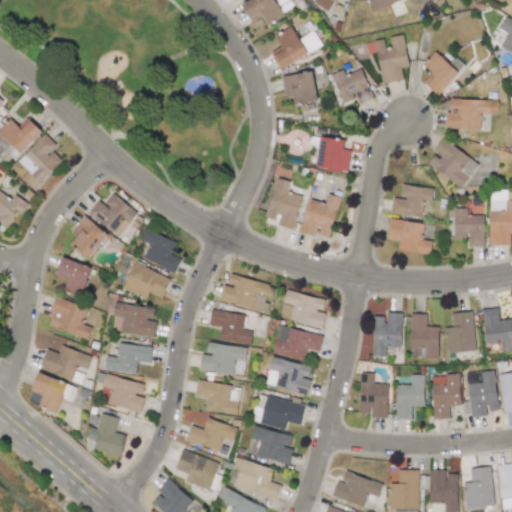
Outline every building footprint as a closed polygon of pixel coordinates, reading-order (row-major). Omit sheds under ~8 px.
[(252,22),(261,16),(267,25),(283,14),(273,0),(247,0),(240,5),(252,22)] [(313,0),(312,2),(328,11),(334,0),(313,0)] [(368,0),(373,12),(401,1),(400,0),(368,0)] [(500,46),(511,53),(511,21),(505,17),(498,28),(507,33),(500,46)] [(409,66),(402,34),(389,37),(391,47),(385,48),(383,38),(373,41),(382,84),(403,79),(400,68),(409,66)] [(423,82),(438,95),(458,72),(434,51),(423,64),(432,72),(423,82)] [(341,103),(356,98),(358,103),(372,98),(361,69),(344,75),(342,70),(331,74),(341,103)] [(317,101),(312,71),(281,76),(284,97),(292,96),(293,105),(317,101)] [(497,100),(448,99),(447,128),(479,129),(480,113),(497,114),(497,100)] [(4,148),(13,158),(41,132),(28,118),(18,126),(10,118),(0,127),(0,133),(10,143),(4,148)] [(51,150),(56,145),(44,134),(18,162),(27,171),(21,178),(33,189),(61,160),(51,150)] [(315,168),(347,171),(349,150),(343,149),(344,139),(318,137),(315,168)] [(478,164),(442,138),(432,151),(434,153),(427,163),(460,188),(478,164)] [(290,181),(275,178),(265,217),(278,220),(276,225),(293,229),(301,195),(287,192),(290,181)] [(432,188),(403,185),(401,198),(392,198),(390,214),(421,217),(423,200),(431,201),(432,188)] [(0,222),(7,227),(17,212),(22,215),(29,204),(14,194),(10,199),(0,191),(0,222)] [(488,245),(510,245),(510,233),(511,233),(511,200),(506,200),(506,192),(489,192),(488,245)] [(88,212),(117,234),(134,210),(112,194),(104,205),(98,200),(88,212)] [(340,198),(327,194),(324,203),(308,199),(299,232),(313,236),(314,233),(329,237),(340,198)] [(483,215),(466,215),(466,208),(447,208),(447,217),(453,217),(453,239),(467,239),(467,246),(483,246),(483,215)] [(107,234),(83,215),(70,232),(76,236),(69,245),(88,259),(107,234)] [(397,250),(429,254),(431,240),(421,239),(423,223),(389,219),(386,239),(398,240),(397,250)] [(174,273),(180,259),(169,254),(175,241),(145,229),(140,240),(149,244),(143,259),(174,273)] [(91,268),(62,257),(55,276),(66,280),(62,290),(80,297),(91,268)] [(162,297),(169,276),(132,264),(123,290),(146,297),(147,293),(162,297)] [(262,311),(268,283),(230,275),(227,285),(222,284),(218,301),(262,311)] [(322,327),(325,313),(322,312),(325,299),(285,290),(279,318),(322,327)] [(87,339),(91,327),(82,324),(87,308),(56,298),(47,326),(87,339)] [(153,337),(156,320),(152,320),(154,308),(114,303),(112,315),(123,317),(120,332),(153,337)] [(511,328),(511,318),(498,320),(497,308),(481,309),(485,344),(500,342),(501,352),(511,350),(511,328)] [(252,331),(242,330),(244,314),(211,310),(209,325),(220,327),(219,340),(250,344),(252,331)] [(373,316),(372,357),(385,357),(385,346),(401,347),(401,313),(385,312),(385,316),(373,316)] [(472,312),(451,313),(452,327),(445,327),(446,353),(474,351),(472,312)] [(410,349),(421,349),(420,358),(438,358),(438,327),(425,326),(426,314),(410,313),(410,349)] [(322,335),(278,326),(273,354),(304,360),(306,349),(319,351),(322,335)] [(135,373),(137,361),(149,363),(152,347),(118,342),(116,357),(106,356),(104,369),(135,373)] [(233,373),(234,359),(245,361),(246,347),(206,343),(205,354),(201,353),(199,370),(233,373)] [(91,356),(61,345),(58,353),(46,349),(40,369),(81,383),(83,375),(74,372),(76,364),(87,368),(91,356)] [(310,366),(271,357),(265,384),(307,395),(310,379),(307,378),(310,366)] [(465,373),(470,417),(487,415),(486,411),(498,410),(493,370),(465,373)] [(30,391),(42,395),(38,407),(55,413),(67,383),(37,372),(30,391)] [(503,413),(511,411),(511,372),(497,375),(503,413)] [(107,404),(140,413),(144,397),(140,396),(143,384),(105,373),(101,386),(111,389),(107,404)] [(387,384),(373,383),(373,373),(359,373),(358,412),(370,413),(370,418),(386,418),(387,384)] [(423,374),(410,375),(410,385),(395,385),(395,418),(411,418),(411,407),(424,406),(423,374)] [(432,419),(448,418),(448,406),(460,405),(459,375),(431,376),(432,419)] [(195,395),(206,396),(205,410),(236,414),(239,386),(197,381),(195,395)] [(118,418),(100,413),(96,429),(90,427),(87,438),(95,440),(93,450),(120,456),(125,435),(114,432),(118,418)] [(218,450),(222,438),(232,441),(236,427),(206,418),(203,429),(190,425),(185,441),(218,450)] [(289,464),(292,448),(289,447),(292,435),(253,426),(250,439),(259,441),(255,456),(289,464)] [(175,470),(187,474),(184,482),(210,490),(219,462),(181,450),(175,470)] [(276,499),(280,485),(269,481),(272,468),(235,458),(232,469),(237,471),(233,486),(276,499)] [(511,463),(496,464),(501,509),(511,507),(511,463)] [(469,469),(470,482),(462,483),(465,509),(494,505),(490,466),(469,469)] [(417,470),(397,470),(397,483),(389,483),(390,509),(418,509),(417,470)] [(429,511),(457,511),(457,473),(444,473),(443,470),(429,470),(429,511)] [(382,484),(344,471),(340,483),(336,481),(331,496),(363,507),(367,493),(378,497),(382,484)] [(151,503),(161,511),(183,511),(192,501),(167,478),(156,491),(159,494),(151,503)] [(262,511),(265,506),(222,488),(217,499),(232,505),(228,511),(262,511)]
